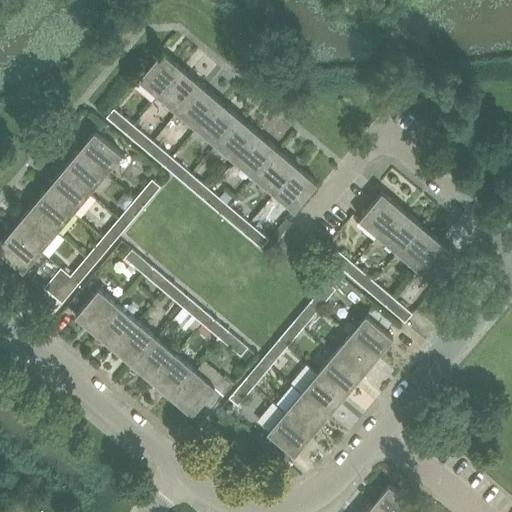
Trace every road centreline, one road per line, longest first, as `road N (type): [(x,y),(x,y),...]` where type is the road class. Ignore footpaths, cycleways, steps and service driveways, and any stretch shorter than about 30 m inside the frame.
road 1 (unclassified): [(511,271),(313,495),(258,507),(228,501),(186,471)]
road 2 (residential): [(511,243),(380,132),(299,228)]
road 3 (unclassified): [(186,471),(0,314)]
